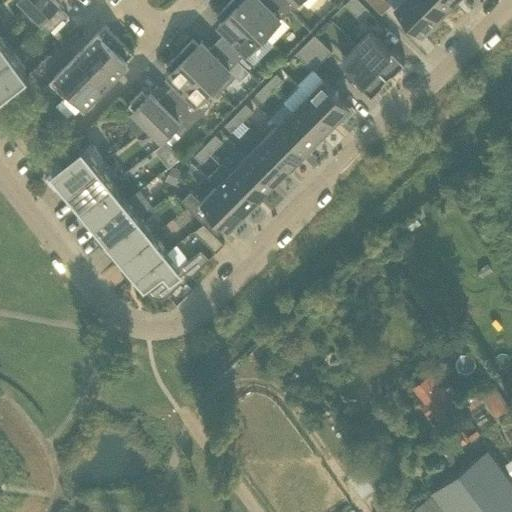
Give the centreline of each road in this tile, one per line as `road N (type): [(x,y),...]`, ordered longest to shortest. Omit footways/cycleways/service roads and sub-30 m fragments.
road 1 (residential): [(151,336),(190,329),(511,3)]
road 2 (track): [(190,424),(212,395),(260,383),(282,397),(364,511)]
road 3 (residential): [(151,336),(120,325),(0,172)]
